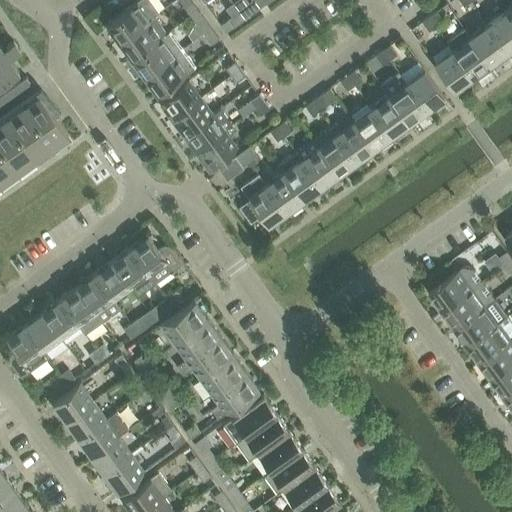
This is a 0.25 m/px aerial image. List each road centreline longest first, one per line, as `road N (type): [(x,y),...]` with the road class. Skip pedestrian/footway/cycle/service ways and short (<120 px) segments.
road 1 (residential): [(511,450),(379,272)]
road 2 (residential): [(149,198),(63,76),(52,13)]
road 3 (residential): [(388,511),(286,373),(285,341)]
road 4 (residential): [(285,341),(186,209),(149,198)]
road 5 (residential): [(0,303),(149,198)]
road 6 (residential): [(379,272),(511,177)]
road 7 (residential): [(81,511),(82,494),(0,377)]
